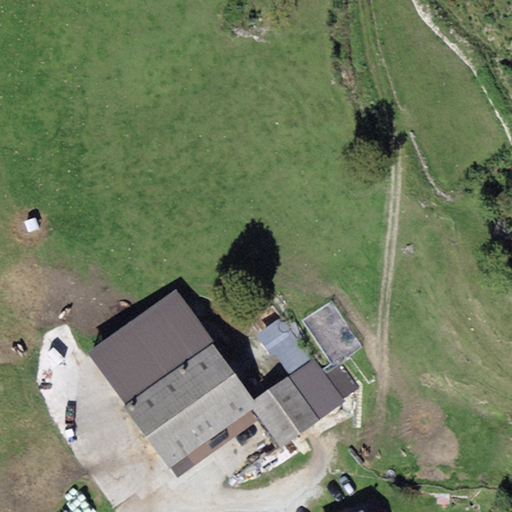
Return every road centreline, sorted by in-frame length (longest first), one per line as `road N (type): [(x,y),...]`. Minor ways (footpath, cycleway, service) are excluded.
road 1 (track): [(363,0),(394,129),(379,383),(381,404),(399,430),(373,486),(332,488),(325,465)]
road 2 (track): [(165,511),(271,501),(325,465)]
